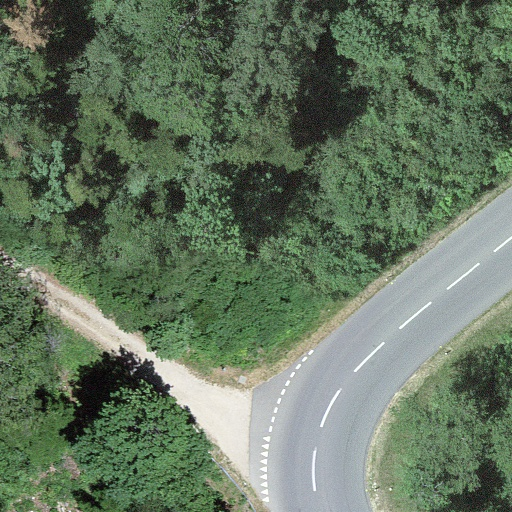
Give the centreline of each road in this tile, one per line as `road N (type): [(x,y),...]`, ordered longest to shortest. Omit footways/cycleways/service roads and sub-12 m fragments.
road 1 (track): [(0,261),(168,379),(318,468)]
road 2 (secondary): [(322,511),(318,468),(335,405),(414,322),(511,241)]
